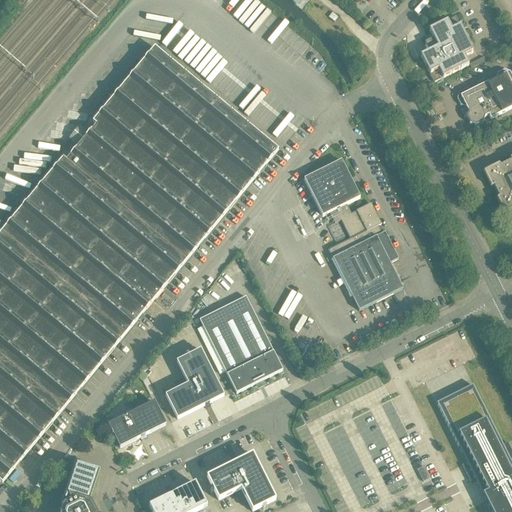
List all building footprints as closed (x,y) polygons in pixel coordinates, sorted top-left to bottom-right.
[(332,14),(328,18),(334,23),(338,19),(332,14)] [(465,57),(474,53),(456,18),(429,32),(433,40),(424,44),(429,52),(420,57),(434,84),(470,66),(465,57)] [(0,482),(2,484),(277,151),(153,49),(92,123),(95,125),(66,161),(62,159),(39,187),(32,185),(30,193),(27,192),(24,199),(27,201),(19,211),(13,209),(10,216),(7,215),(4,223),(2,222),(0,226),(0,230),(2,232),(0,234),(0,482)] [(490,120),(510,110),(511,108),(511,85),(511,86),(511,84),(511,76),(510,73),(504,71),(497,74),(496,80),(490,83),(483,81),(477,84),(475,90),(471,92),(465,90),(458,94),(456,100),(460,107),(465,109),(467,113),(465,118),(469,125),(475,127),(482,124),(484,118),(488,116),(490,120)] [(511,159),(483,174),(495,197),(504,215),(511,210),(511,159)] [(348,206),(360,199),(342,162),(304,180),(323,218),(330,215),(333,221),(340,218),(351,241),(329,252),(359,312),(403,290),(390,265),(398,260),(385,234),(382,235),(378,227),(381,225),(371,205),(352,215),(348,206)] [(262,382),(282,372),(246,299),(200,322),(236,395),(257,385),(258,386),(259,387),(262,385),(263,384),(262,382)] [(210,405),(223,399),(201,353),(178,364),(189,387),(166,398),(178,421),(204,408),(205,410),(211,408),(210,405)] [(150,373),(151,371),(147,368),(143,373),(148,378),(151,374),(150,373)] [(511,511),(511,464),(509,459),(511,457),(511,453),(510,450),(507,443),(503,445),(474,386),(437,404),(466,464),(461,466),(468,479),(470,478),(473,477),(485,502),(490,511),(511,511)] [(145,438),(166,428),(154,404),(108,427),(120,450),(140,440),(141,443),(146,440),(145,438)] [(251,511),(252,511),(274,501),(252,456),(238,463),(237,460),(232,463),(233,466),(207,479),(218,502),(240,490),(251,511)] [(92,511),(90,507),(100,476),(75,467),(61,509),(63,510),(62,511),(92,511)] [(423,467),(417,471),(423,483),(429,479),(423,467)] [(179,511),(197,511),(206,508),(194,485),(175,495),(175,497),(174,500),(173,500),(179,511)] [(173,500),(170,499),(169,498),(149,508),(151,511),(179,511),(173,500)]
